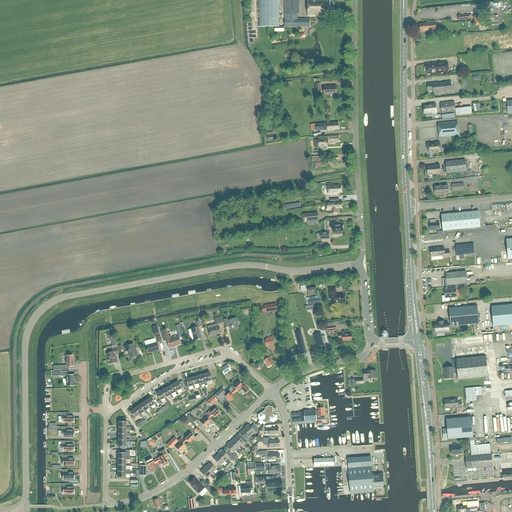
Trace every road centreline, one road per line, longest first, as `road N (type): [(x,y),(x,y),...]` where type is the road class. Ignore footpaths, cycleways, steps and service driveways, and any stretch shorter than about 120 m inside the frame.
road 1 (unclassified): [(25,506),(24,344),(48,303),(226,267),(359,264)]
road 2 (unclassified): [(359,264),(353,0)]
road 3 (primary): [(407,207),(403,0)]
road 4 (residential): [(105,503),(137,498),(181,475),(271,390)]
road 5 (primary): [(432,511),(418,339)]
road 6 (residential): [(105,410),(114,378),(224,347),(233,355)]
road 7 (residential): [(105,410),(165,374),(233,355)]
road 8 (primary): [(418,339),(407,207)]
